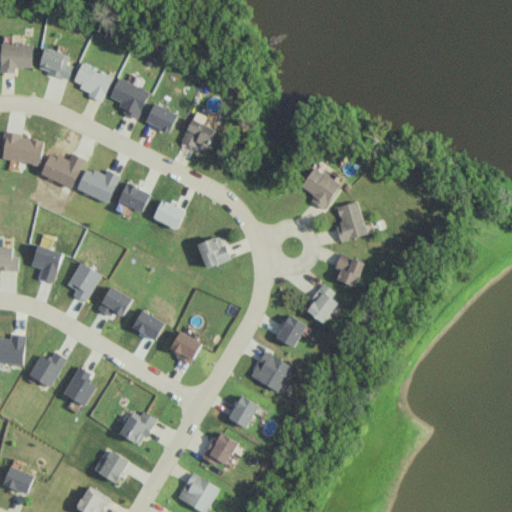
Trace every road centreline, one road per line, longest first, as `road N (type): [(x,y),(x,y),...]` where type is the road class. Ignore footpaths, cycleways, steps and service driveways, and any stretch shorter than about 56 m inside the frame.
road 1 (residential): [(270,238),(220,191),(40,106),(0,101)]
road 2 (residential): [(137,511),(276,261)]
road 3 (residential): [(0,299),(28,303),(201,403)]
road 4 (residential): [(269,248),(292,266),(310,242),(286,225),(269,248)]
